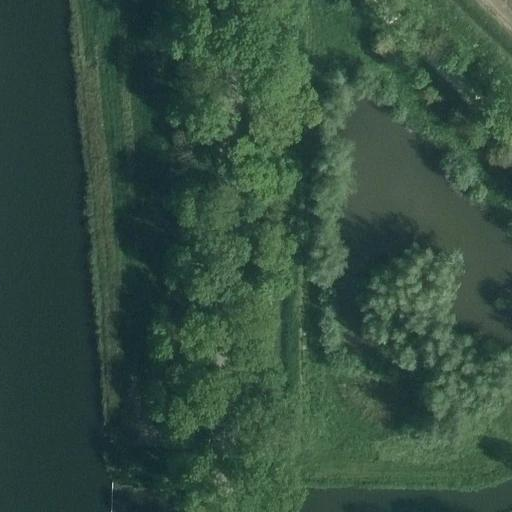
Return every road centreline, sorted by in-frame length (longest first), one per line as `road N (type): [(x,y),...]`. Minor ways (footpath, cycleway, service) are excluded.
road 1 (unclassified): [(222,511),(231,0)]
road 2 (unclassified): [(511,131),(372,0)]
